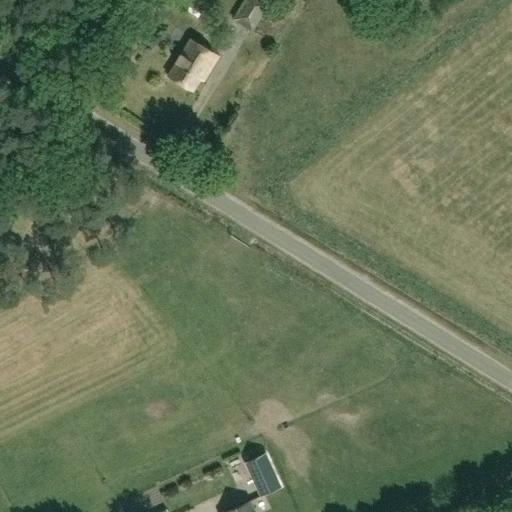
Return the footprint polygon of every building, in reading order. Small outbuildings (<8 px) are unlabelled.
[(192,0),(188,6),(205,17),(215,0),(192,0)] [(266,0),(245,0),(234,20),(253,31),(270,2),(266,0)] [(306,0),(287,0),(285,6),(301,13),(306,0)] [(193,92),(201,79),(205,81),(219,57),(191,40),(169,77),(193,92)] [(281,488),(266,455),(246,464),(261,497),(281,488)] [(255,511),(250,501),(226,511),(255,511)]
